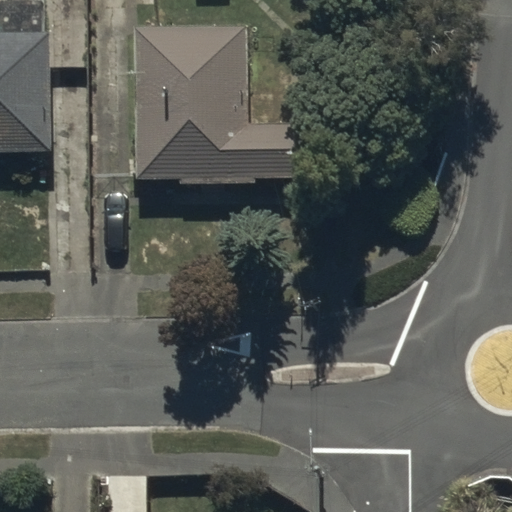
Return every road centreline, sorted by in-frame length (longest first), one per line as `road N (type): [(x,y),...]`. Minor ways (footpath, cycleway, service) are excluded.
road 1 (residential): [(0,380),(407,374)]
road 2 (residential): [(411,511),(407,374)]
road 3 (residential): [(430,373),(433,350),(456,312),(511,291)]
road 4 (residential): [(511,450),(461,434),(434,396),(430,373)]
